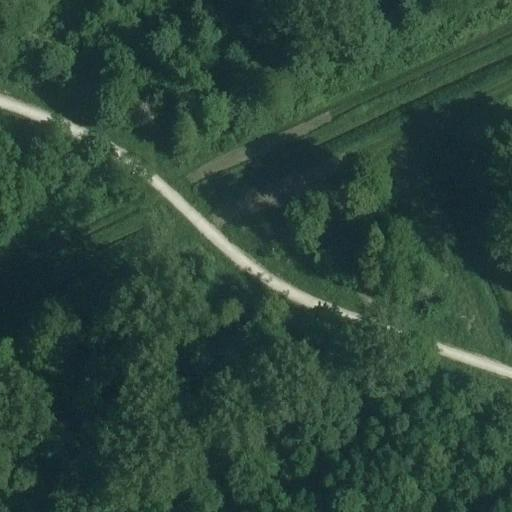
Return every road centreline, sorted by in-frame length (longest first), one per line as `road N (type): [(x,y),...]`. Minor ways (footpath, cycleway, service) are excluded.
road 1 (track): [(511,373),(263,282),(117,153),(0,104)]
road 2 (track): [(0,323),(511,83)]
road 3 (track): [(166,195),(0,272)]
